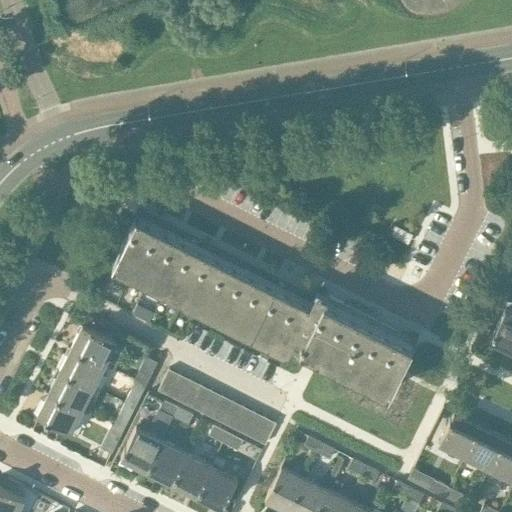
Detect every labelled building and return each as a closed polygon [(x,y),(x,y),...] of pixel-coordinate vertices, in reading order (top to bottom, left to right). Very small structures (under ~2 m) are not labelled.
[(136,214),(115,257),(117,258),(129,264),(130,264),(146,273),(148,273),(164,282),(166,282),(182,291),(183,291),(200,299),(201,300),(218,308),(219,309),(235,317),(237,318),(253,326),(255,327),(271,335),(272,336),(288,344),(290,344),(294,336),(302,340),(299,345),(310,351),(321,356),(387,390),(412,341),(399,334),(402,330),(319,288),(311,304),(303,300),(304,298),(136,214)] [(392,228),(390,232),(405,240),(407,241),(412,232),(395,223),(392,228)] [(511,349),(511,310),(505,307),(490,338),(511,349)] [(71,345),(105,363),(117,339),(82,322),(71,345)] [(105,363),(71,345),(59,368),(94,385),(105,363)] [(146,383),(157,360),(146,354),(134,377),(135,378),(145,383),(146,383)] [(168,366),(157,388),(169,393),(179,372),(169,367),(168,366)] [(94,385),(59,368),(48,390),(83,408),(94,385)] [(179,372),(169,393),(179,399),(190,377),(179,372)] [(190,377),(179,399),(190,404),(201,383),(190,377)] [(146,383),(145,383),(135,378),(124,401),(134,406),(146,383)] [(201,383),(190,404),(201,409),(211,388),(201,383)] [(211,388),(201,409),(211,415),(222,393),(211,388)] [(83,408),(48,390),(36,413),(71,431),(83,408)] [(222,393),(211,415),(222,420),(233,399),(222,393)] [(163,397),(158,407),(173,415),(178,405),(163,397)] [(233,399),(222,420),(232,425),(243,404),(233,399)] [(134,406),(124,401),(113,423),(123,428),(134,406)] [(243,404),(232,425),(243,431),(254,409),(243,404)] [(178,405),(173,415),(188,422),(193,412),(178,405)] [(254,409),(243,431),(253,436),(264,415),(254,409)] [(463,454),(478,426),(479,423),(453,410),(438,441),(463,454)] [(264,415),(253,436),(265,442),(276,420),(275,420),(264,415)] [(123,428),(113,423),(101,446),(111,451),(123,428)] [(223,440),(228,430),(213,423),(208,433),(223,440)] [(479,423),(478,426),(463,454),(488,467),(504,436),(479,423)] [(146,468),(147,466),(162,437),(136,424),(120,455),(146,468)] [(228,430),(223,440),(238,447),(243,437),(228,430)] [(317,450),(322,440),(308,433),(303,443),(317,450)] [(511,439),(504,436),(488,467),(511,478),(511,439)] [(171,481),(173,478),(187,449),(162,437),(147,466),(146,468),(171,481)] [(238,447),(236,450),(256,460),(262,447),(243,437),(238,447)] [(322,440),(317,450),(330,456),(335,447),(322,440)] [(198,491),(212,462),(187,449),(173,478),(171,481),(196,494),(198,491)] [(352,456),(348,465),(361,472),(366,462),(352,456)] [(212,462),(198,491),(196,494),(222,507),(238,475),(212,462)] [(366,462),(361,472),(375,479),(379,469),(366,462)] [(282,463),(264,497),(287,508),(304,474),(282,463)] [(304,474),(287,508),(294,511),(313,511),(327,485),(304,474)] [(443,494),(448,484),(434,477),(429,487),(443,494)] [(410,484),(397,478),(392,488),(405,494),(410,484)] [(0,511),(16,511),(25,497),(0,484),(0,511)] [(410,484),(405,494),(419,501),(424,491),(410,484)] [(448,484),(443,494),(458,502),(463,492),(448,484)] [(327,485),(313,511),(340,511),(349,496),(327,485)] [(349,496),(340,511),(368,511),(371,507),(349,496)] [(440,511),(451,511),(454,507),(441,500),(436,510),(440,511)] [(478,511),(497,511),(498,510),(484,502),(479,511),(478,511)]
